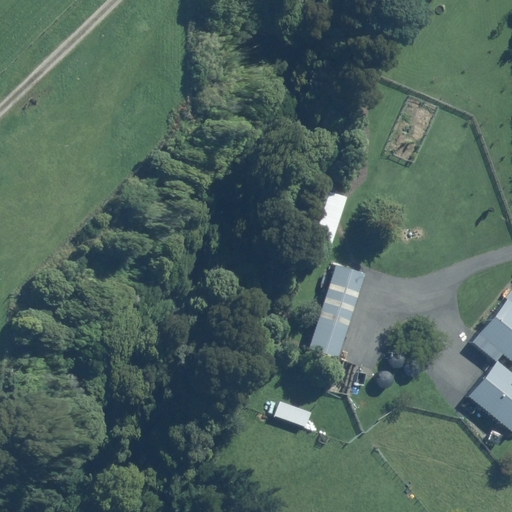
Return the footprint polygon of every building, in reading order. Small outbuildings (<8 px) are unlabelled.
[(326,246),(341,197),(309,187),(294,235),(326,246)] [(331,362),(359,276),(328,266),(300,352),(331,362)] [(466,345),(488,362),(460,397),(507,436),(511,429),(511,295),(509,293),(466,345)] [(369,387),(383,393),(392,376),(409,384),(418,366),(386,351),(369,387)] [(305,413),(275,400),(268,417),(298,430),(305,413)]
